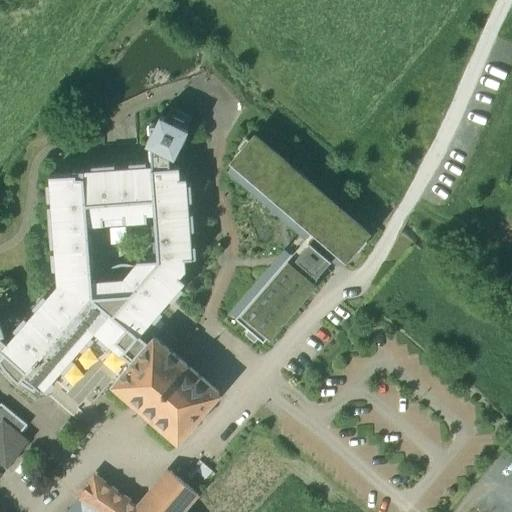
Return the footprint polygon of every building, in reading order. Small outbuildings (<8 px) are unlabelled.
[(160,115),(157,123),(150,123),(151,135),(146,143),(151,145),(152,164),(154,163),(154,166),(171,165),(170,155),(175,157),(189,129),(160,115)] [(368,233),(255,136),(251,141),(246,137),(238,147),(242,150),(231,164),(344,261),(355,247),(359,251),(367,241),(363,238),(368,233)] [(116,163),(92,165),(93,168),(74,169),(74,172),(50,174),(51,182),(47,182),(48,200),(52,199),(52,204),(49,204),(52,246),(55,246),(56,251),(52,251),(53,268),(57,268),(58,283),(8,341),(1,349),(4,352),(0,356),(0,359),(3,363),(11,373),(21,382),(34,391),(38,386),(43,390),(45,388),(47,391),(56,381),(53,379),(61,369),(64,371),(76,358),(73,356),(81,347),(83,349),(95,336),(92,334),(95,330),(102,336),(97,342),(107,351),(112,345),(132,362),(149,341),(139,333),(152,318),(155,321),(163,311),(161,309),(170,298),(173,300),(184,287),(181,285),(186,280),(180,275),(186,268),(185,257),(196,256),(196,243),(192,244),(191,229),(194,229),(193,211),(190,212),(189,200),(192,199),(191,182),(188,182),(187,176),(181,176),(180,165),(171,165),(154,166),(154,163),(152,164),(147,164),(147,161),(130,162),(130,165),(116,166),(116,163)] [(310,241),(296,257),(318,275),(332,260),(310,241)] [(296,257),(292,253),(236,317),(249,329),(245,333),(255,341),(258,337),(264,342),(320,277),(318,275),(296,257)] [(0,317),(0,356),(4,352),(1,349),(8,341),(1,335),(5,333),(0,317)] [(219,393),(154,336),(132,362),(113,385),(178,441),(194,422),(196,423),(198,424),(200,423),(202,422),(203,420),(204,418),(203,415),(201,414),(219,393)] [(0,461),(8,468),(29,442),(20,435),(28,425),(1,403),(0,404),(0,461)] [(139,509),(136,511),(184,511),(199,495),(171,471),(139,509)] [(136,511),(139,509),(95,478),(79,498),(98,511),(136,511)]
